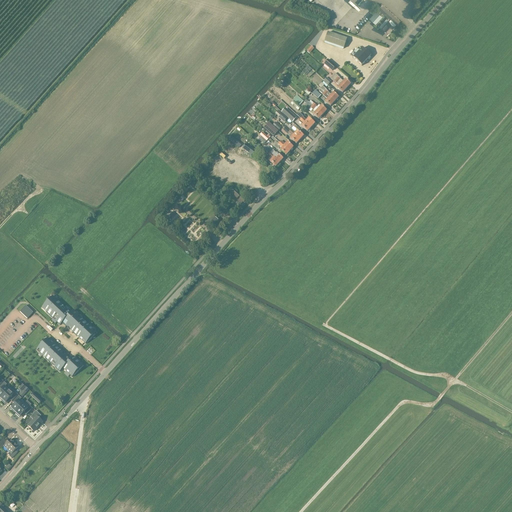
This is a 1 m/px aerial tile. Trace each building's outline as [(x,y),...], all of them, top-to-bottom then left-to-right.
[(350,0),(341,10),(352,20),(361,9),(351,0),(350,0)] [(409,10),(410,8),(402,0),(398,0),(409,10)] [(385,14),(390,19),(396,24),(400,20),(382,4),(380,6),(386,12),(385,14)] [(386,12),(380,6),(378,8),(380,9),(378,11),(376,10),(369,18),(375,23),(385,14),(386,12)] [(396,24),(390,19),(389,21),(388,20),(379,30),(386,36),(394,26),(396,24)] [(343,49),(347,39),(328,33),(324,42),(343,49)] [(356,49),(350,55),(362,66),(371,56),(362,48),(359,51),(356,49)] [(336,66),(333,64),(328,60),(324,65),(332,71),(336,66)] [(333,76),(346,89),(350,84),(345,79),(343,82),(338,77),(338,76),(335,74),(333,76)] [(342,93),(346,89),(333,76),(330,78),(334,81),(337,84),(338,85),(339,85),(339,86),(337,88),(342,93)] [(320,90),(323,92),(324,92),(334,102),(338,98),(337,96),(339,94),(335,90),(331,95),(326,91),(326,90),(322,87),(320,89),(320,90)] [(312,94),(318,99),(321,96),(315,90),(312,94)] [(324,92),(323,92),(322,94),(322,95),(326,99),(327,98),(327,99),(325,101),(330,106),(334,102),(324,92)] [(293,100),(299,106),(303,102),(297,96),(293,100)] [(306,100),(304,103),(306,104),(305,105),(309,109),(310,108),(313,111),(313,110),(315,108),(312,106),(309,103),(308,102),(306,100)] [(290,104),(298,111),(300,108),(293,101),(290,104)] [(316,107),(315,108),(317,110),(322,115),(326,111),(321,106),(318,109),(316,107)] [(315,112),(313,115),(318,120),(322,115),(317,110),(315,108),(313,110),(315,112)] [(278,117),(283,122),(287,118),(282,113),(278,117)] [(301,119),(311,128),(314,124),(308,119),(307,121),(303,117),(299,113),(297,115),(301,119)] [(287,118),(292,123),(296,119),(291,114),(287,118)] [(307,132),(311,128),(301,119),(298,121),(302,124),(303,125),(301,127),(307,132)] [(272,126),(279,131),(281,128),(275,122),(272,126)] [(267,124),(263,128),(273,137),(277,133),(267,124)] [(290,131),(289,131),(300,140),(303,136),(297,131),(293,127),(291,130),(290,131)] [(296,144),(300,140),(289,131),(288,133),(292,137),(290,139),(296,144)] [(269,139),(262,132),(260,135),(266,141),(269,139)] [(281,141),(280,143),(289,152),(293,148),(287,142),(285,145),(281,141)] [(289,152),(280,143),(278,145),(282,148),(280,150),(286,156),(289,152)] [(252,156),(255,151),(245,144),(242,149),(252,156)] [(265,150),(269,154),(269,155),(279,163),(283,159),(277,154),(275,156),(271,153),(271,152),(267,148),(265,150)] [(233,161),(236,156),(226,151),(224,154),(228,156),(227,158),(233,161)] [(275,167),(279,163),(269,155),(265,160),(271,165),(272,164),(275,167)] [(231,188),(225,194),(241,208),(246,203),(231,188)] [(42,308),(60,326),(62,323),(85,345),(96,333),(73,311),(71,313),(53,296),(42,308)] [(27,319),(33,313),(26,306),(20,312),(27,319)] [(36,350),(60,372),(63,369),(72,378),(83,366),(74,357),(70,360),(48,338),(36,350)] [(0,399),(1,399),(9,391),(4,388),(7,385),(4,382),(0,386),(0,390),(0,391),(0,399)] [(10,390),(9,391),(1,399),(2,400),(1,401),(5,404),(9,399),(12,402),(18,395),(15,393),(14,393),(10,390)] [(23,405),(19,401),(21,399),(19,396),(12,402),(15,405),(10,410),(14,413),(15,412),(16,413),(23,405)] [(24,404),(23,405),(16,413),(16,414),(15,415),(16,415),(19,418),(24,413),(26,415),(32,409),(30,406),(28,408),(24,404)] [(33,420),(28,426),(34,432),(37,428),(37,429),(39,426),(42,423),(38,419),(41,416),(36,411),(33,414),(35,416),(32,419),(33,420)] [(4,447),(7,451),(14,443),(10,440),(6,444),(2,440),(0,442),(0,447),(2,449),(4,447)] [(15,443),(7,451),(10,453),(8,455),(9,456),(9,457),(12,459),(16,455),(14,452),(19,447),(15,443)]
